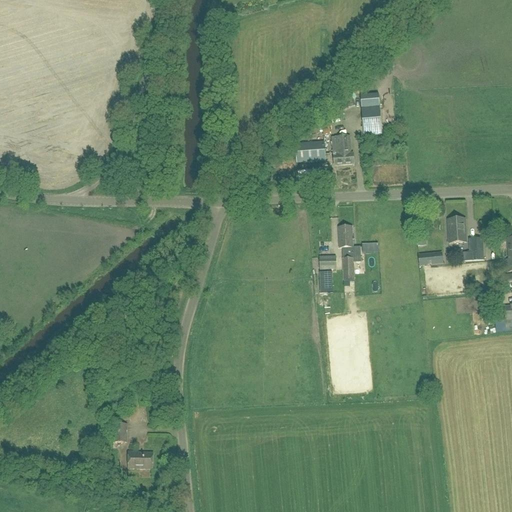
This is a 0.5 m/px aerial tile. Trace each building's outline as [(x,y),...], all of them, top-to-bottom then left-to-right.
[(360,97),(361,109),(379,107),(378,96),(360,97)] [(343,113),(355,108),(350,97),(338,102),(343,113)] [(363,136),(381,135),(379,107),(361,109),(363,136)] [(351,138),(331,139),(333,167),(353,166),(351,138)] [(324,142),(309,143),(295,144),(295,155),(296,164),(326,163),(324,142)] [(448,244),(466,243),(465,220),(447,221),(448,244)] [(353,264),(360,264),(359,248),(353,249),(352,228),(337,229),(338,250),(342,250),(342,260),(343,282),(354,282),(353,264)] [(468,240),(469,262),(483,261),(482,239),(468,240)] [(443,265),(442,254),(418,257),(419,268),(443,265)] [(319,271),(336,271),(335,258),(319,258),(319,271)] [(498,304),(497,295),(485,296),(486,305),(498,304)] [(504,322),(511,321),(511,306),(503,308),(504,322)] [(127,432),(128,432),(127,426),(114,426),(114,444),(127,444),(127,437),(127,432)] [(129,470),(152,470),(152,455),(138,455),(138,453),(129,453),(129,470)]
